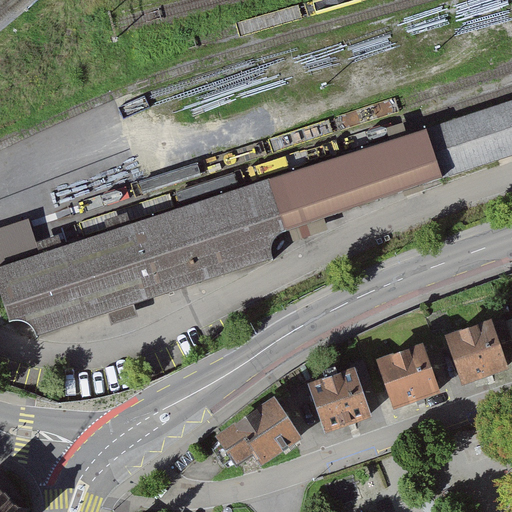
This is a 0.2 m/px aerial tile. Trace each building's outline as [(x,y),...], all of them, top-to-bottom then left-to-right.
[(439,178),(511,153),(511,98),(423,129),(439,178)] [(439,178),(423,129),(266,181),(284,231),(439,178)] [(265,238),(284,231),(266,181),(0,270),(0,299),(8,323),(24,317),(31,336),(271,255),(265,238)] [(511,321),(471,334),(485,380),(511,371),(511,321)] [(452,343),(401,358),(415,405),(466,391),(452,343)] [(383,366),(333,380),(347,428),(397,414),(383,366)] [(300,391),(242,430),(263,462),(281,450),(288,461),(329,434),(300,391)] [(26,511),(0,483),(0,511),(26,511)]
